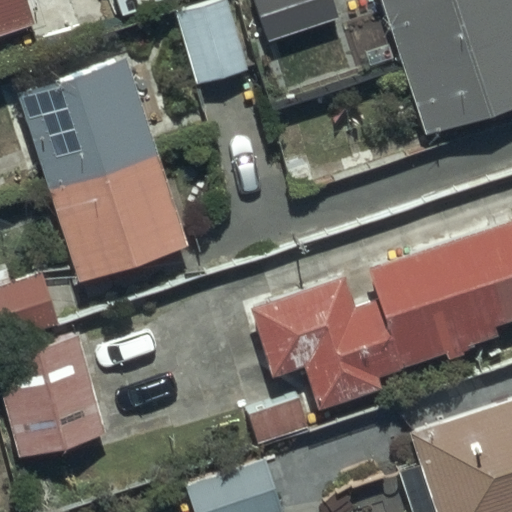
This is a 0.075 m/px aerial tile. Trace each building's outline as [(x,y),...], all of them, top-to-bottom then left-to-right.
[(18,0),(0,0),(0,33),(26,25),(18,0)] [(110,0),(113,9),(142,0),(110,0)] [(221,0),(205,0),(171,10),(191,81),(242,67),(221,0)] [(324,0),(248,0),(260,34),(329,13),(324,0)] [(511,0),(375,0),(417,126),(511,95),(511,0)] [(120,53),(7,86),(69,278),(181,242),(120,53)] [(343,267),(241,301),(267,378),(300,367),(314,408),(377,387),(372,372),(445,348),(447,355),(499,338),(495,326),(511,319),(511,212),(358,264),(369,296),(355,301),(343,267)] [(35,270),(0,280),(0,334),(51,319),(35,270)] [(0,351),(0,406),(13,455),(102,431),(75,331),(0,351)] [(296,393),(243,410),(253,441),(306,424),(296,393)] [(511,511),(511,393),(407,428),(419,463),(401,469),(414,511),(511,511)] [(182,481),(191,511),(283,511),(265,454),(182,481)]
